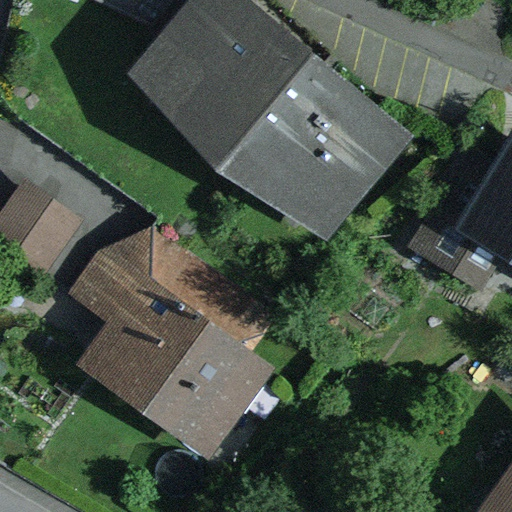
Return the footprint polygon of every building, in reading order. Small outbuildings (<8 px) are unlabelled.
[(161,79),(314,207),(378,130),(225,2),(161,79)] [(480,279),(506,236),(511,239),(511,163),(499,183),(474,168),(451,204),(440,198),(414,240),(480,279)] [(25,187),(0,223),(0,242),(39,270),(73,221),(25,187)] [(210,439),(261,371),(240,355),(267,319),(255,309),(259,304),(159,233),(130,274),(100,254),(73,292),(101,313),(105,307),(132,327),(106,364),(210,439)] [(310,511),(275,486),(256,511),(310,511)] [(511,511),(511,490),(501,506),(509,511),(511,511)]
